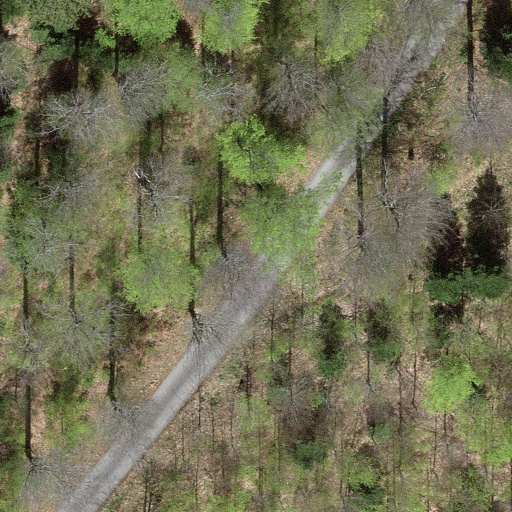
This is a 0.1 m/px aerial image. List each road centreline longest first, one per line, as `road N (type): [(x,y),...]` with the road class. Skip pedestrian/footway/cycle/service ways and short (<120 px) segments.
road 1 (unclassified): [(453,0),(388,108),(70,511)]
road 2 (track): [(511,160),(362,262),(208,345)]
